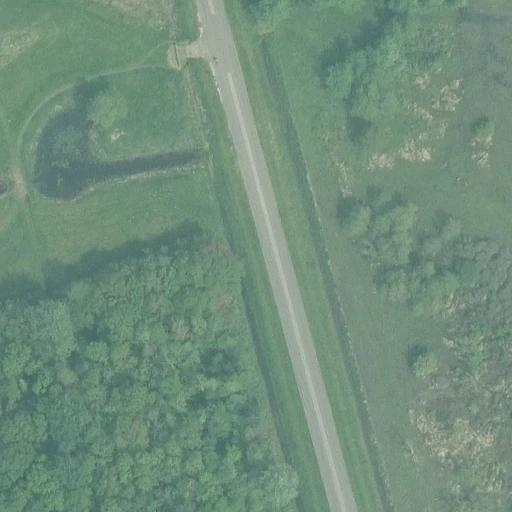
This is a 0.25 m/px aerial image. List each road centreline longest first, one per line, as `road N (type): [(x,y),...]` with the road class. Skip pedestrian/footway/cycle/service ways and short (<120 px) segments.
road 1 (tertiary): [(341,511),(211,0)]
road 2 (unknown): [(58,322),(13,162)]
road 3 (unknown): [(0,495),(54,440),(77,369),(71,356)]
